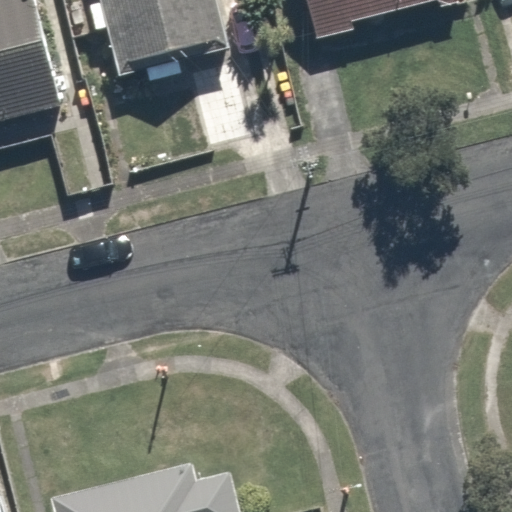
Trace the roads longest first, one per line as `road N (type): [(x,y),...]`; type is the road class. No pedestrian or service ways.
road 1 (residential): [(0,323),(355,236)]
road 2 (residential): [(355,236),(421,511)]
road 3 (residential): [(355,236),(511,196)]
